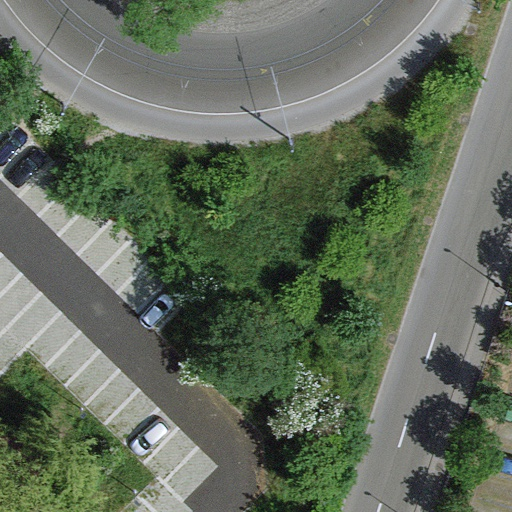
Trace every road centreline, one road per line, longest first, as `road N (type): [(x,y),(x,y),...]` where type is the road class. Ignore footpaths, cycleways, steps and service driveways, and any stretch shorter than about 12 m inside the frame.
road 1 (unclassified): [(511,133),(470,229),(382,511)]
road 2 (motorway): [(511,140),(381,511)]
